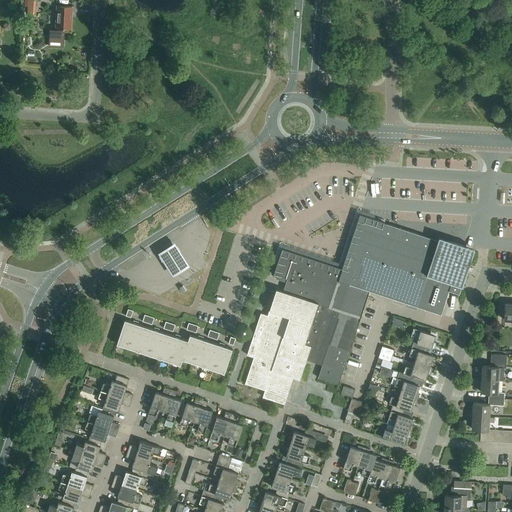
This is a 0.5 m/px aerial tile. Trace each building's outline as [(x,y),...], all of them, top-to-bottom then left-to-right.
[(26,0),(26,12),(35,12),(35,0),(26,0)] [(50,30),(50,39),(63,40),(64,28),(71,29),(72,7),(57,6),(56,28),(56,30),(50,30)] [(273,274),(287,279),(283,290),(283,291),(326,305),(330,293),(335,295),(330,307),(361,317),(369,291),(440,314),(448,290),(458,293),(472,251),(438,240),(360,214),(344,263),(291,246),(288,255),(280,253),(273,274)] [(176,245),(159,256),(174,279),(190,268),(176,245)] [(283,291),(283,290),(276,288),(269,310),(270,310),(268,315),(261,312),(247,354),(256,357),(254,362),(252,361),(245,383),(261,388),(262,386),(266,388),(263,396),(284,403),(289,388),(288,388),(291,376),(300,379),(306,359),(313,361),(313,360),(323,363),(322,364),(318,377),(339,384),(361,317),(330,307),(335,295),(330,293),(326,305),(283,291)] [(125,319),(117,344),(138,351),(146,326),(138,323),(138,322),(134,320),(133,322),(125,319)] [(155,327),(154,329),(146,326),(138,351),(159,358),(167,333),(159,330),(159,329),(155,327)] [(423,352),(423,351),(425,346),(434,349),(436,342),(433,341),(436,335),(414,327),(411,335),(418,337),(416,342),(413,341),(411,348),(423,352)] [(176,334),(175,336),(167,333),(159,358),(180,365),(182,359),(188,340),(180,337),(180,336),(176,334)] [(198,337),(190,334),(188,340),(182,359),(203,366),(211,341),(203,339),(203,337),(199,336),(198,337)] [(220,342),(219,344),(211,341),(203,366),(224,373),(232,348),(224,345),(224,344),(220,342)] [(382,346),(380,351),(392,355),(394,350),(382,346)] [(414,362),(432,368),(434,362),(431,361),(434,355),(423,351),(423,352),(411,348),(409,355),(416,357),(414,362)] [(378,357),(390,361),(392,355),(380,351),(378,357)] [(506,354),(491,353),(490,365),(482,365),(481,378),(498,379),(503,379),(504,367),(505,367),(506,354)] [(430,374),(432,368),(414,362),(412,368),(405,365),(403,372),(403,373),(411,375),(411,376),(425,380),(427,373),(430,374)] [(382,366),(380,372),(391,376),(393,370),(382,366)] [(400,392),(418,399),(420,393),(417,392),(419,385),(409,381),(411,376),(411,375),(403,373),(403,372),(399,371),(395,385),(402,387),(400,392)] [(103,382),(101,390),(125,398),(127,392),(125,391),(129,378),(117,374),(115,380),(112,379),(110,385),(103,382)] [(498,379),(481,378),(480,391),(488,392),(488,397),(504,398),(504,392),(497,391),(498,379)] [(344,385),(341,393),(352,397),(355,389),(344,385)] [(163,410),(171,389),(165,387),(162,393),(156,391),(148,413),(156,415),(158,409),(163,410)] [(177,391),(171,389),(163,410),(168,412),(166,419),(174,421),(176,415),(176,414),(180,402),(181,399),(174,397),(177,391)] [(133,394),(127,392),(125,398),(101,390),(98,397),(105,399),(104,405),(116,409),(119,410),(121,403),(129,406),(133,394)] [(416,405),(418,399),(400,392),(398,398),(391,395),(389,403),(393,404),(391,410),(403,414),(405,408),(411,410),(413,404),(416,405)] [(189,419),(195,421),(202,399),(196,397),(194,403),(187,401),(186,404),(180,402),(176,414),(176,415),(182,416),(180,423),(187,426),(189,419)] [(472,402),(472,415),(489,416),(489,404),(503,404),(504,398),(488,397),(488,403),(472,402)] [(352,398),(348,410),(354,412),(358,400),(352,398)] [(202,399),(195,421),(200,422),(197,429),(205,432),(206,429),(212,430),(216,419),(216,418),(210,417),(213,410),(206,407),(208,401),(202,399)] [(358,400),(354,412),(360,414),(364,402),(358,400)] [(116,409),(104,405),(102,410),(99,409),(97,415),(90,413),(87,420),(112,428),(114,422),(112,422),(116,409)] [(354,412),(348,410),(344,421),(351,423),(354,412)] [(393,425),(412,431),(413,425),(411,424),(413,417),(403,414),(391,410),(388,418),(395,420),(393,425)] [(220,433),(225,435),(232,413),(226,411),(224,418),(217,415),(216,418),(216,419),(212,430),(210,437),(217,440),(220,433)] [(232,413),(225,435),(230,436),(228,443),(235,446),(243,424),(236,421),(238,415),(232,413)] [(489,416),(472,415),(471,428),(488,429),(489,416)] [(92,430),(90,435),(102,439),(105,440),(108,434),(116,436),(120,424),(114,422),(112,428),(87,420),(85,428),(92,430)] [(410,437),(412,431),(393,425),(392,430),(385,428),(382,436),(404,443),(407,436),(410,437)] [(292,437),(289,436),(287,442),(305,448),(307,443),(314,445),(318,432),(306,428),(304,434),(294,430),(292,437)] [(98,452),(102,439),(90,435),(88,441),(85,440),(83,445),(77,443),(74,451),(99,459),(101,453),(98,452)] [(126,456),(132,458),(134,452),(152,458),(153,453),(160,455),(163,448),(140,440),(138,447),(130,444),(126,456)] [(305,448),(287,442),(285,448),(288,449),(286,456),(292,458),(290,464),(302,468),(304,462),(308,463),(310,456),(303,453),(305,448)] [(353,463),(358,465),(364,447),(358,445),(357,448),(351,445),(343,468),(351,470),(353,463)] [(370,449),(364,447),(358,465),(363,467),(361,474),(368,476),(369,476),(375,458),(376,454),(369,452),(370,449)] [(78,460),(77,465),(89,469),(89,470),(92,471),(94,464),(103,467),(107,455),(101,453),(99,459),(74,451),(72,458),(78,460)] [(134,452),(132,458),(134,459),(132,466),(142,469),(140,475),(148,478),(152,479),(157,465),(150,463),(152,458),(134,452)] [(232,457),(220,453),(218,459),(230,463),(232,457)] [(377,476),(382,477),(388,459),(382,457),(381,460),(375,458),(369,476),(368,476),(367,480),(375,482),(377,476)] [(199,460),(193,458),(189,470),(195,472),(199,460)] [(228,469),(230,463),(218,459),(216,465),(228,469)] [(388,459),(382,477),(387,479),(385,486),(393,488),(400,466),(393,464),(394,461),(388,459)] [(290,464),(280,460),(277,467),(275,466),(273,472),(291,478),(292,473),(299,475),(302,468),(290,464)] [(89,469),(77,465),(75,471),(72,470),(70,476),(63,473),(61,481),(85,489),(87,483),(85,482),(89,470),(89,469)] [(220,475),(219,480),(237,486),(239,480),(236,479),(238,472),(228,469),(216,465),(213,473),(220,475)] [(140,475),(126,470),(124,477),(115,474),(111,486),(117,488),(119,482),(137,488),(139,483),(146,485),(148,478),(140,475)] [(185,482),(191,484),(195,472),(189,470),(185,482)] [(291,478),(273,472),(271,478),(273,479),(271,486),(277,488),(275,494),(288,498),(289,492),(293,493),(296,486),(289,483),(291,478)] [(322,474),(315,472),(311,484),(317,486),(322,474)] [(237,486),(219,480),(217,485),(210,483),(208,490),(216,493),(230,498),(232,491),(235,492),(237,486)] [(349,493),(353,482),(347,480),(343,492),(349,493)] [(461,508),(461,506),(461,499),(470,500),(471,481),(454,480),(453,495),(444,495),(444,506),(461,508)] [(65,491),(63,496),(76,500),(79,501),(81,494),(89,497),(93,485),(87,483),(85,489),(61,481),(58,488),(65,491)] [(128,499),(126,505),(134,508),(138,509),(142,496),(135,493),(137,488),(119,482),(117,488),(120,489),(118,496),(128,499)] [(353,482),(349,493),(355,495),(359,483),(353,482)] [(511,484),(503,484),(503,494),(508,495),(507,498),(511,498),(511,484)] [(368,500),(374,501),(378,490),(372,488),(368,500)] [(206,505),(204,510),(210,511),(223,511),(224,510),(221,509),(224,502),(214,499),(216,493),(208,490),(204,489),(199,503),(206,505)] [(260,496),(258,502),(276,508),(278,503),(285,505),(288,498),(275,494),(265,490),(263,497),(260,496)] [(378,490),(374,501),(380,503),(384,492),(378,490)] [(50,504),(47,511),(49,511),(71,511),(76,500),(63,496),(61,502),(58,501),(57,506),(50,504)] [(321,503),(333,507),(334,506),(340,508),(341,503),(335,501),(335,502),(323,498),(321,503)] [(98,511),(132,511),(134,508),(126,505),(112,500),(109,507),(101,504),(98,511)] [(275,511),(276,508),(258,502),(256,508),(259,509),(258,511),(275,511)] [(302,511),(305,504),(299,502),(295,511),(302,511)] [(181,511),(184,505),(178,503),(175,511),(181,511)] [(327,511),(331,511),(333,507),(321,503),(319,509),(327,511)]
